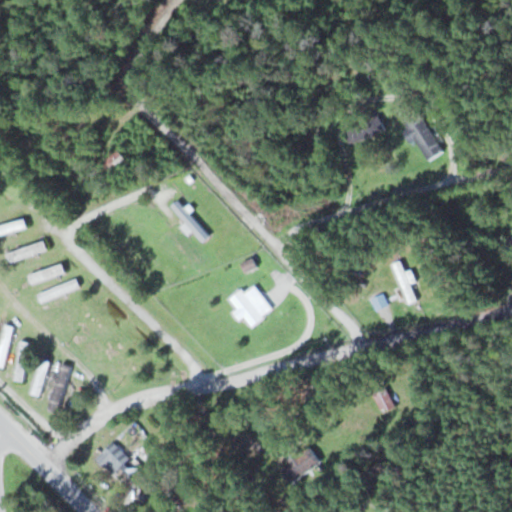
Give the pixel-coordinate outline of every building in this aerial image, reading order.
[(445,150),(419,109),(404,119),(430,160),(445,150)] [(353,143),(387,128),(379,113),(346,128),(353,143)] [(149,159),(155,153),(127,121),(121,127),(149,159)] [(130,161),(120,148),(103,162),(113,175),(130,161)] [(194,230),(203,242),(211,236),(199,220),(203,218),(192,202),(186,207),(180,199),(171,205),(191,232),(194,230)] [(0,234),(28,227),(25,218),(0,224),(0,234)] [(7,254),(10,262),(47,247),(44,239),(7,254)] [(246,272),(264,264),(257,250),(240,258),(246,272)] [(393,263),(409,303),(420,299),(408,271),(407,272),(402,260),(393,263)] [(29,275),(32,283),(65,271),(62,263),(29,275)] [(42,302),(80,286),(77,278),(39,294),(42,302)] [(231,298),(250,326),(275,310),(262,291),(256,295),(250,286),(231,298)] [(122,346),(88,312),(77,323),(112,357),(122,346)] [(0,365),(5,367),(15,326),(6,324),(0,348),(0,365)] [(31,393),(40,396),(52,361),(42,358),(31,393)] [(49,409),(59,412),(72,365),(61,362),(49,409)] [(385,412),(397,406),(386,386),(374,393),(385,412)] [(96,458),(113,475),(130,458),(113,440),(96,458)] [(322,464),(309,441),(280,458),(293,480),(322,464)]
